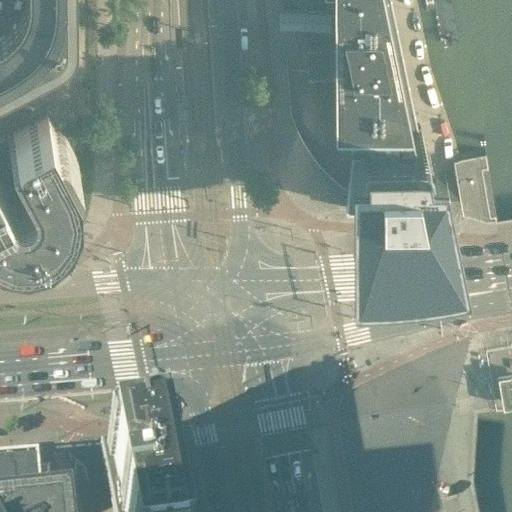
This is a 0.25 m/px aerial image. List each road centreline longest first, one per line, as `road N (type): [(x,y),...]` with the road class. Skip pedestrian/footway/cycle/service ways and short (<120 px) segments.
road 1 (secondary): [(154,0),(153,161),(168,281)]
road 2 (secondary): [(247,281),(227,0)]
road 3 (primary): [(511,262),(359,279),(247,281)]
road 4 (primary): [(266,348),(511,303)]
road 5 (primary): [(0,377),(181,358)]
road 6 (primary): [(168,281),(0,292)]
road 7 (secondary): [(299,511),(266,348)]
road 8 (secondary): [(181,358),(217,511)]
